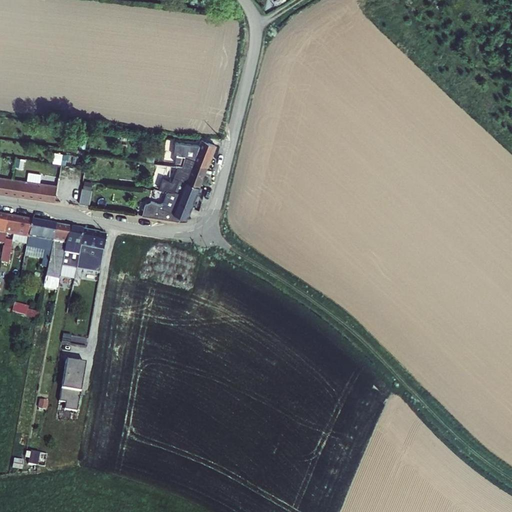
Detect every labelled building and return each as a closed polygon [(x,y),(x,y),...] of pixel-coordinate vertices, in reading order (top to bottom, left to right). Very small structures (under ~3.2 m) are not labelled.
[(199,162),(212,167),(220,147),(202,140),(200,145),(175,143),(173,156),(176,157),(175,164),(198,167),(199,162)] [(198,167),(196,170),(175,167),(173,184),(161,178),(158,187),(171,192),(172,190),(180,194),(187,195),(191,182),(204,187),(212,167),(199,162),(198,167)] [(62,185),(0,175),(0,189),(60,199),(62,185)] [(179,210),(179,212),(192,217),(204,187),(191,182),(187,193),(187,195),(183,194),(175,193),(171,208),(179,210)] [(99,191),(88,190),(86,204),(97,206),(99,191)] [(8,220),(0,218),(0,235),(5,236),(8,220)] [(32,225),(8,220),(5,236),(29,241),(32,225)] [(55,229),(32,225),(29,241),(28,250),(50,255),(55,229)] [(69,232),(55,229),(50,255),(45,281),(58,284),(59,280),(64,248),(66,248),(69,232)] [(81,234),(69,232),(66,248),(64,248),(59,280),(73,282),(75,271),(77,258),(81,234)] [(105,238),(81,234),(77,258),(83,259),(88,265),(95,266),(93,276),(99,277),(105,238)] [(38,319),(40,310),(15,302),(12,311),(38,319)] [(65,363),(56,418),(63,419),(64,413),(76,415),(84,367),(65,363)] [(51,454),(44,453),(41,467),(49,468),(51,454)]
